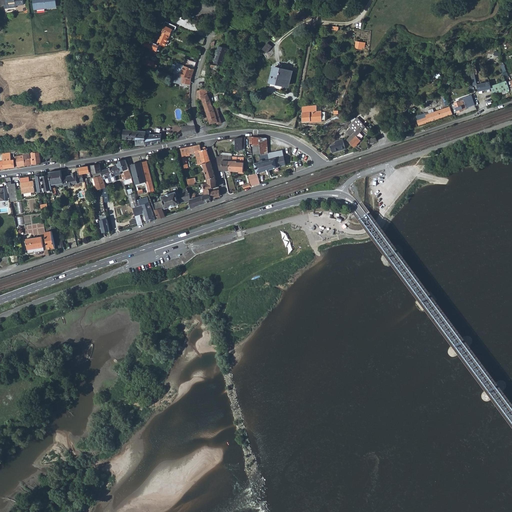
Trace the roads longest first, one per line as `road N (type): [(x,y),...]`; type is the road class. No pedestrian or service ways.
road 1 (tertiary): [(511,416),(340,196),(315,195),(234,218),(0,299)]
road 2 (residential): [(0,274),(227,198)]
road 3 (unclassified): [(197,124),(222,127),(221,108),(291,125),(315,23)]
road 4 (residential): [(0,173),(205,137)]
road 5 (residential): [(511,103),(323,166)]
road 6 (residential): [(205,137),(269,133),(302,145),(323,166)]
road 7 (track): [(309,221),(364,231),(380,217),(389,175)]
